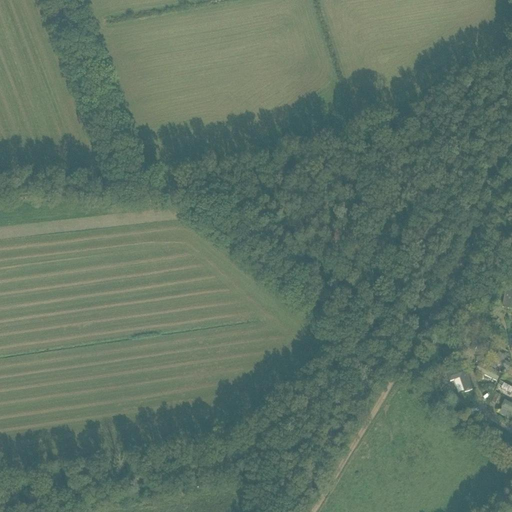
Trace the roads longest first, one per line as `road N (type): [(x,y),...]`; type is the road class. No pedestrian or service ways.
road 1 (track): [(379,358),(224,467),(0,505)]
road 2 (track): [(396,369),(182,195),(127,191)]
road 3 (track): [(511,196),(489,219),(396,369)]
road 4 (track): [(60,0),(127,191)]
road 5 (track): [(312,511),(396,369)]
road 6 (track): [(127,191),(0,193)]
